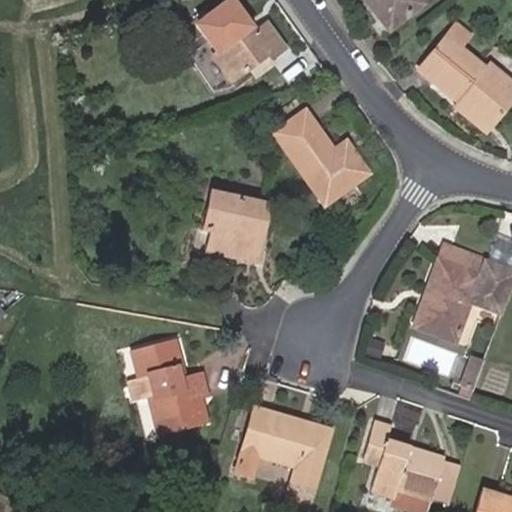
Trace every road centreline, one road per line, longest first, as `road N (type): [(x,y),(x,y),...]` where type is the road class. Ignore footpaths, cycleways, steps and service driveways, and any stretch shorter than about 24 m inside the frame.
road 1 (residential): [(436,170),(314,354)]
road 2 (residential): [(309,0),(398,130),(436,170)]
road 3 (track): [(136,0),(64,23),(0,27)]
